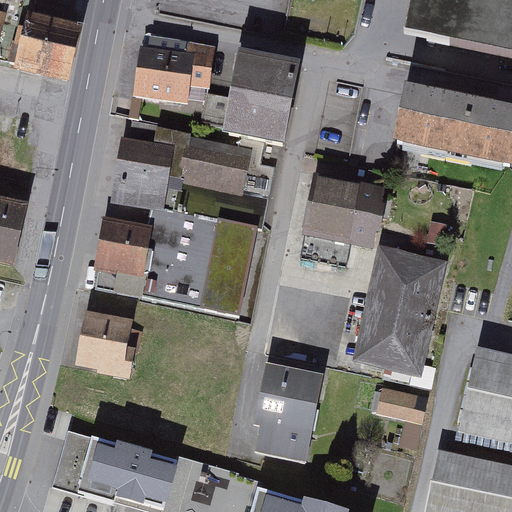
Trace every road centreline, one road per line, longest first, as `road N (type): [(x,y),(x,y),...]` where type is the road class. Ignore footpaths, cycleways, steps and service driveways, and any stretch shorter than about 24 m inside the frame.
road 1 (primary): [(0,463),(37,334),(99,19)]
road 2 (residential): [(324,64),(311,149),(276,255),(235,456)]
road 3 (residential): [(99,19),(324,64)]
road 4 (residential): [(324,64),(511,99)]
